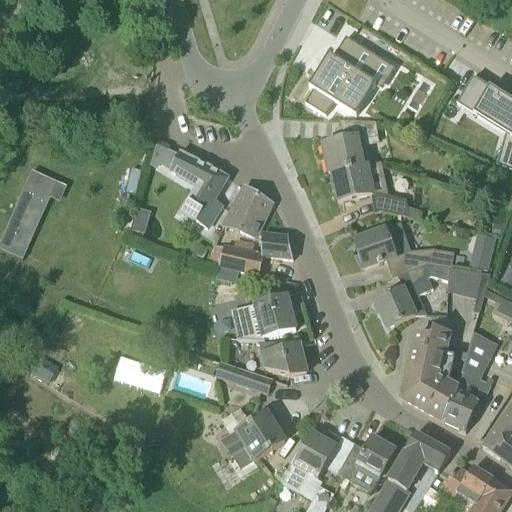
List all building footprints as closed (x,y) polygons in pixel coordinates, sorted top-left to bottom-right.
[(313,93),(304,107),(326,119),(334,106),(356,119),(376,87),(368,82),(380,64),(394,73),(395,71),(345,40),(333,61),(328,58),(309,90),(313,93)] [(474,82),(458,107),(461,109),(463,107),(511,137),(508,151),(511,152),(511,170),(511,173),(499,168),(499,169),(511,174),(511,105),(502,99),(474,82)] [(339,124),(343,143),(322,148),(329,179),(332,178),(332,177),(372,168),(368,149),(379,146),(374,125),(339,124)] [(156,173),(159,168),(169,150),(158,145),(150,169),(156,173)] [(222,209),(212,202),(226,180),(210,170),(180,155),(171,174),(198,190),(181,217),(207,233),(222,209)] [(456,155),(454,161),(462,164),(464,158),(456,155)] [(379,214),(409,221),(405,203),(388,199),(381,166),(372,168),(332,177),(332,178),(338,206),(376,198),(379,214)] [(7,231),(28,240),(43,206),(47,208),(57,185),(32,174),(7,231)] [(502,189),(511,192),(511,178),(505,177),(502,189)] [(256,241),(272,208),(244,191),(222,230),(256,241)] [(146,237),(151,214),(138,211),(133,234),(146,237)] [(134,216),(124,213),(119,230),(129,233),(134,216)] [(351,239),(364,273),(385,264),(392,282),(397,280),(427,268),(448,272),(452,272),(455,255),(434,252),(411,254),(400,228),(386,233),(354,245),(352,239),(351,239)] [(262,260),(291,263),(293,264),(288,242),(261,237),(261,257),(252,255),(253,247),(235,243),(233,251),(223,248),(223,251),(215,249),(207,265),(219,268),(218,270),(257,279),(262,260)] [(197,249),(192,258),(201,263),(206,254),(197,249)] [(480,255),(476,272),(489,275),(493,258),(480,255)] [(448,283),(448,272),(427,268),(397,280),(402,292),(412,287),(417,300),(432,293),(427,281),(432,278),(448,283)] [(219,270),(216,282),(236,287),(238,275),(219,270)] [(500,287),(511,293),(511,272),(509,271),(500,287)] [(481,277),(475,303),(472,316),(478,317),(489,278),(481,277)] [(387,332),(415,320),(402,292),(387,299),(375,305),(387,332)] [(511,305),(499,299),(498,299),(495,306),(492,314),(511,322),(511,305)] [(237,343),(261,343),(295,334),(287,300),(239,312),(230,314),(237,343)] [(464,363),(466,357),(448,352),(451,338),(432,333),(431,340),(418,337),(402,403),(443,425),(450,407),(453,408),(458,390),(441,380),(446,358),(464,363)] [(476,420),(489,391),(492,384),(488,382),(486,386),(480,384),(497,348),(472,336),(467,357),(466,357),(464,363),(460,376),(463,377),(458,390),(453,408),(450,407),(443,425),(466,436),(474,419),(476,420)] [(258,346),(261,359),(264,373),(290,381),(306,377),(299,350),(291,352),(290,347),(258,346)] [(49,384),(57,371),(37,358),(28,372),(49,384)] [(272,383),(221,367),(216,381),(267,398),(272,383)] [(511,411),(482,451),(500,463),(511,473),(511,411)] [(222,445),(240,474),(285,446),(266,417),(222,445)] [(371,511),(394,511),(405,494),(406,495),(424,464),(441,473),(450,457),(450,456),(434,447),(415,437),(371,511)] [(337,478),(354,448),(341,440),(335,452),(311,438),(283,488),(299,497),(310,479),(317,483),(323,471),(337,478)] [(371,497),(395,455),(372,442),(365,454),(354,448),(337,478),(371,497)] [(473,471),(468,478),(456,471),(441,494),(454,502),(457,498),(474,509),(475,509),(476,510),(493,484),(473,471)] [(499,511),(510,496),(493,484),(476,510),(475,509),(474,509),(472,511),(499,511)] [(326,511),(334,499),(319,491),(312,504),(307,511),(326,511)] [(122,511),(125,509),(114,497),(98,511),(122,511)]
